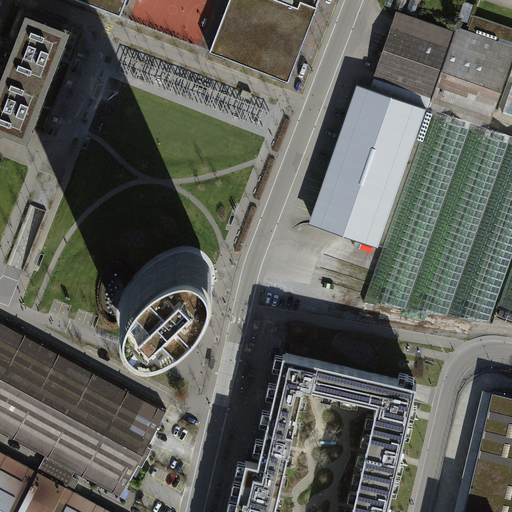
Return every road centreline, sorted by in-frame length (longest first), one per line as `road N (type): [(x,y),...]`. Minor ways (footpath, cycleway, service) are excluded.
road 1 (residential): [(36,0),(313,107)]
road 2 (unclassified): [(421,511),(457,369),(480,350),(511,351)]
